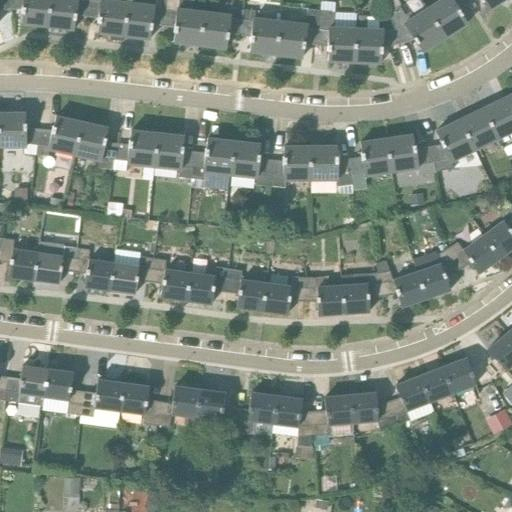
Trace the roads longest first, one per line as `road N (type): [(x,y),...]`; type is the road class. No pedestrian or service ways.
road 1 (residential): [(0,329),(343,370),(435,344),(511,293)]
road 2 (residential): [(0,83),(308,114),(385,110),(437,94),(511,47)]
